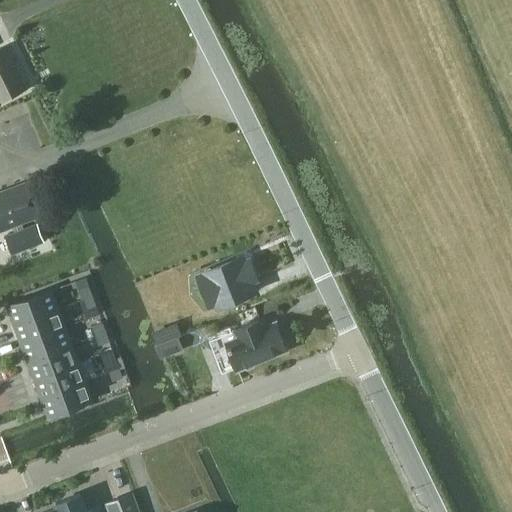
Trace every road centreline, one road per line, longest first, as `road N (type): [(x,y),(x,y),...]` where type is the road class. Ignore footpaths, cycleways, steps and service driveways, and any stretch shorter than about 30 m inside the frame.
road 1 (residential): [(359,352),(187,0)]
road 2 (residential): [(7,486),(359,352)]
road 3 (residential): [(437,511),(359,352)]
